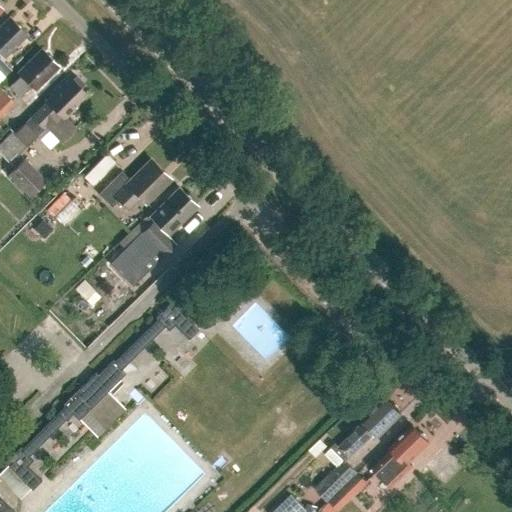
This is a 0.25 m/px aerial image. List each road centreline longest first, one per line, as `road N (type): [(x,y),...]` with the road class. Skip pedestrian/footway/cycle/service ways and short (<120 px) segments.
road 1 (residential): [(499,386),(475,399),(440,392),(54,0)]
road 2 (residential): [(499,386),(118,0)]
